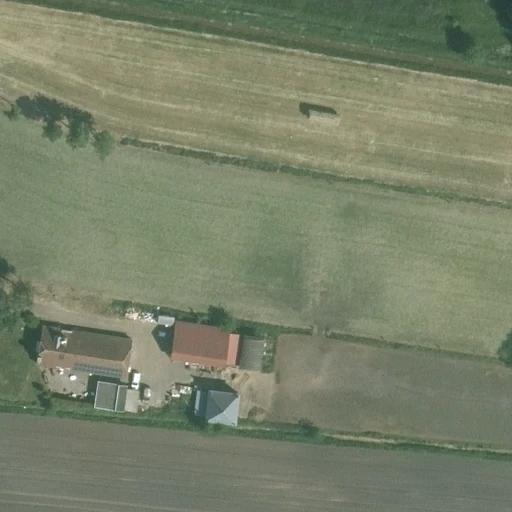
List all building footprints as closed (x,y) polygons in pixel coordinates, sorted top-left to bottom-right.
[(175,320),(169,358),(224,366),(229,328),(175,320)] [(131,339),(42,326),(36,364),(125,377),(131,339)] [(159,377),(152,402),(165,406),(171,380),(159,377)] [(136,403),(139,384),(128,382),(125,401),(136,403)] [(207,387),(203,418),(235,422),(239,391),(207,387)]
